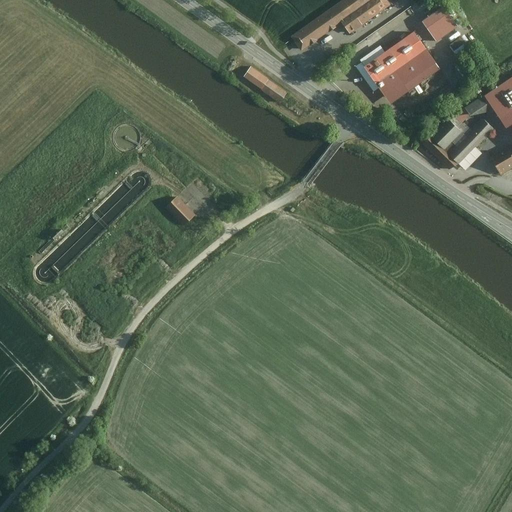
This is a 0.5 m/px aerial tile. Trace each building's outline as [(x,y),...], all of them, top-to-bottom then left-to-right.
[(344,0),(292,37),(301,49),(341,21),(350,32),(391,3),(388,0),(344,0)] [(458,28),(444,7),(423,22),(437,43),(458,28)] [(385,53),(381,47),(360,61),(365,67),(364,67),(391,105),(442,70),(415,32),(385,53)] [(251,66),(245,77),(304,120),(316,114),(251,66)] [(511,126),(511,78),(485,96),(507,130),(511,126)] [(462,131),(452,121),(435,139),(432,136),(423,146),(451,172),(455,168),(459,164),(460,165),(495,129),(485,120),(467,138),(462,132),(462,131)] [(511,145),(490,157),(500,176),(511,169),(511,145)] [(197,215),(179,195),(166,207),(184,227),(197,215)]
